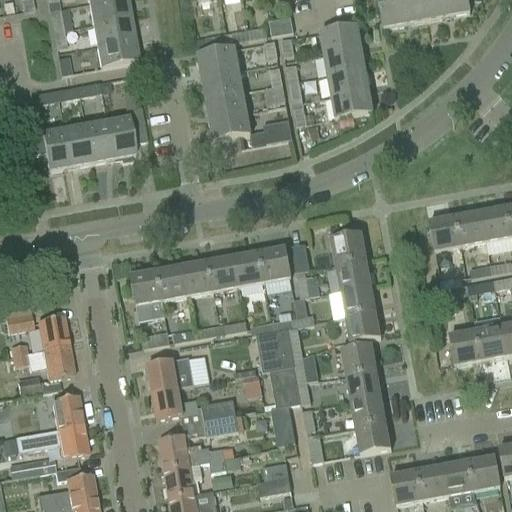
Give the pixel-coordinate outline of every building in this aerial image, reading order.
[(26,0),(20,1),(23,18),(33,17),(30,0),(26,0)] [(45,0),(48,13),(48,18),(59,16),(58,15),(58,11),(55,0),(45,0)] [(85,0),(88,13),(126,5),(124,0),(85,0)] [(376,0),(383,34),(404,30),(398,0),(376,0)] [(398,0),(404,30),(426,27),(421,0),(398,0)] [(421,0),(426,27),(447,23),(443,0),(421,0)] [(443,0),(447,23),(469,19),(465,0),(443,0)] [(88,13),(92,34),(130,27),(126,5),(88,13)] [(53,41),(63,39),(62,37),(70,35),(66,14),(58,15),(59,16),(48,18),(49,23),(53,41)] [(271,43),(293,39),(290,23),(268,27),(271,43)] [(92,34),(96,55),(133,48),(130,27),(92,34)] [(264,33),(246,37),(248,47),(266,44),(266,42),(264,33)] [(323,62),(361,55),(357,33),(319,40),(323,62)] [(231,39),(233,50),(248,47),(246,37),(231,39)] [(63,39),(53,41),(55,56),(56,56),(66,54),(63,39)] [(204,44),(206,55),(224,51),(222,41),(204,44)] [(293,62),(290,45),(280,47),(283,64),(293,62)] [(137,68),(133,48),(96,55),(100,75),(137,68)] [(277,65),(274,48),(264,50),(267,67),(275,65),(277,65)] [(197,62),(201,84),(238,78),(234,55),(197,62)] [(327,85),(365,78),(361,55),(323,62),(327,85)] [(60,82),(70,80),(67,63),(57,65),(60,82)] [(288,93),(298,91),(294,71),(284,73),(288,93)] [(272,95),(282,93),(278,73),(268,75),(272,95)] [(201,84),(205,108),(242,100),(238,78),(201,84)] [(331,106),(369,99),(365,78),(327,85),(331,106)] [(99,89),(98,89),(100,100),(110,98),(108,88),(99,89)] [(95,101),(93,90),(77,93),(79,103),(95,101)] [(298,91),(288,93),(292,113),(302,111),(298,91)] [(62,107),(79,103),(77,93),(60,96),(62,107)] [(266,116),(286,113),(282,93),(272,95),(262,97),(266,116)] [(35,111),(53,108),(51,98),(33,101),(35,111)] [(335,126),(372,119),(369,99),(331,106),(335,126)] [(242,100),(205,108),(209,127),(246,121),(242,100)] [(302,111),(292,113),(292,116),(295,133),(306,131),(305,130),(313,128),(311,119),(304,120),(302,114),(302,111)] [(132,167),(131,163),(134,162),(132,150),(146,148),(146,147),(140,113),(125,116),(127,125),(105,129),(112,166),(121,165),(122,169),(132,167)] [(246,121),(209,127),(212,148),(250,141),(246,121)] [(291,145),(288,127),(262,132),(265,150),(291,145)] [(91,170),(112,166),(105,129),(84,132),(91,170)] [(48,178),(69,174),(63,136),(40,140),(39,130),(24,133),(29,163),(30,163),(44,160),(48,178)] [(315,131),(303,134),(306,146),(318,144),(315,131)] [(69,174),(91,170),(84,132),(63,136),(69,174)] [(485,249),(511,244),(505,214),(479,219),(485,249)] [(458,254),(485,249),(479,219),(453,224),(458,254)] [(434,258),(458,254),(453,224),(430,228),(429,227),(428,227),(434,258)] [(361,241),(346,243),(344,231),(328,234),(330,246),(334,266),(335,273),(366,268),(361,242),(362,242),(361,241)] [(295,279),(308,276),(304,251),(290,253),(295,279)] [(258,259),(263,289),(290,285),(288,273),(284,254),(283,254),(283,255),(258,259)] [(232,264),(238,294),(263,289),(258,259),(232,264)] [(207,269),(212,299),(238,294),(232,264),(207,269)] [(370,294),(366,268),(335,273),(340,299),(370,294)] [(207,269),(182,273),(187,303),(212,299),(207,269)] [(491,282),(511,278),(510,269),(490,273),(491,282)] [(156,278),(161,308),(187,303),(182,273),(156,278)] [(475,276),(468,278),(469,285),(491,282),(490,273),(485,274),(475,276)] [(135,313),(155,309),(161,308),(156,278),(131,282),(131,281),(130,281),(135,313)] [(300,306),(308,304),(305,283),(296,285),(300,306)] [(494,297),(511,293),(511,283),(492,287),(494,297)] [(459,285),(439,288),(441,297),(461,293),(461,292),(460,287),(459,285)] [(476,289),(470,290),(472,301),(494,297),(492,287),(476,290),(476,289)] [(461,293),(441,297),(442,306),(463,302),(461,293)] [(340,299),(344,323),(374,318),(370,294),(340,299)] [(380,344),(380,343),(379,343),(379,342),(382,341),(380,330),(377,330),(374,318),(344,323),(349,349),(380,344)] [(4,325),(7,339),(33,335),(30,321),(4,325)] [(295,335),(314,332),(312,322),(291,326),(293,335),(295,334),(295,335)] [(36,329),(40,349),(42,359),(68,354),(63,324),(36,329)] [(287,336),(293,335),(291,326),(270,330),(272,339),(287,336)] [(224,341),(244,337),(243,329),(222,333),(224,341)] [(255,342),(272,339),(270,330),(250,334),(251,342),(255,342)] [(506,363),(511,361),(511,330),(500,333),(506,363)] [(506,363),(500,333),(474,337),(480,367),(506,363)] [(195,346),(214,342),(212,334),(193,338),(195,346)] [(298,348),(295,335),(295,334),(293,335),(287,336),(289,350),(293,370),(297,370),(302,369),(298,348)] [(272,339),(255,342),(262,379),(269,378),(294,373),(293,370),(289,350),(287,336),(272,339)] [(456,372),(480,367),(474,337),(449,342),(454,373),(456,373),(456,372)] [(173,350),(195,346),(193,338),(172,341),(173,350)] [(160,340),(141,344),(143,355),(162,351),(168,351),(166,339),(160,340)] [(11,364),(27,362),(24,350),(8,353),(11,364)] [(372,353),(373,353),(372,351),(352,355),(341,357),(346,384),(376,379),(372,353)] [(42,359),(27,362),(28,371),(29,376),(45,374),(47,388),(54,387),(73,383),(68,354),(42,359)] [(27,362),(11,364),(12,373),(28,371),(27,362)] [(151,399),(177,395),(176,394),(192,392),(187,364),(146,371),(151,399)] [(294,373),(297,392),(306,391),(302,369),(297,370),(293,370),(294,373)] [(294,373),(269,378),(272,395),(275,414),(287,412),(300,410),(297,392),(294,373)] [(253,374),(232,378),(233,384),(254,380),(253,374)] [(350,410),(381,405),(376,379),(346,384),(350,410)] [(242,385),(244,395),(259,392),(257,382),(242,385)] [(35,384),(16,387),(18,399),(37,396),(35,384)] [(306,391),(297,392),(300,410),(301,411),(309,409),(306,391)] [(195,407),(179,410),(177,395),(151,399),(156,427),(197,419),(195,407)] [(50,408),(56,437),(56,438),(82,433),(77,403),(50,408)] [(355,436),(385,431),(381,405),(350,410),(355,436)] [(204,429),(234,423),(231,406),(200,411),(204,429)] [(275,414),(273,415),(274,421),(282,425),(289,424),(287,414),(287,412),(275,414)] [(302,419),(306,439),(314,437),(310,417),(302,419)] [(236,436),(234,423),(204,429),(206,441),(236,436)] [(390,454),(389,454),(385,431),(355,436),(359,461),(390,455),(390,454)] [(17,458),(58,451),(61,467),(88,462),(82,433),(56,438),(56,437),(14,443),(17,458)] [(157,447),(163,477),(175,474),(199,470),(199,469),(208,468),(214,467),(222,465),(221,455),(196,459),(195,456),(187,457),(185,442),(157,447)] [(308,450),(311,470),(322,467),(318,443),(306,445),(308,450)] [(504,485),(511,482),(511,452),(500,455),(500,453),(498,454),(504,485)] [(210,478),(239,474),(237,462),(222,465),(214,467),(208,468),(210,478)] [(499,493),(497,482),(494,463),(492,463),(493,464),(468,468),(473,498),(499,493)] [(38,479),(54,477),(52,466),(36,468),(38,479)] [(442,473),(447,503),(473,498),(468,468),(442,473)] [(192,486),(201,485),(199,470),(175,474),(163,477),(168,506),(195,501),(195,500),(192,486)] [(264,488),(268,487),(287,484),(288,484),(285,470),(284,470),(266,473),(262,474),(264,488)] [(422,507),(447,503),(442,473),(417,477),(422,507)] [(91,482),(80,484),(78,474),(54,478),(56,488),(65,487),(67,496),(37,502),(38,511),(93,511),(96,511),(91,482)] [(395,511),(398,511),(416,509),(422,507),(417,477),(392,482),(391,481),(390,481),(395,511)] [(264,488),(257,489),(259,503),(289,497),(287,484),(268,487),(264,488)] [(214,511),(212,497),(195,500),(195,501),(168,506),(169,511),(214,511)]
